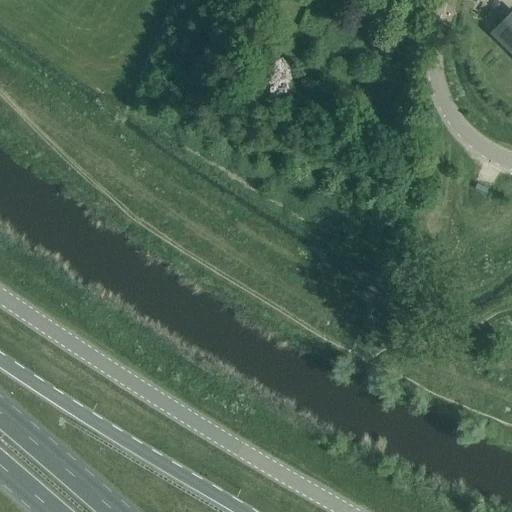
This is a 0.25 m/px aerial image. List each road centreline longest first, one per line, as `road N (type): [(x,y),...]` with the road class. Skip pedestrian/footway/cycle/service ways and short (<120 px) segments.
road 1 (track): [(0,90),(151,206),(382,349)]
road 2 (unclassified): [(344,511),(0,296)]
road 3 (trunk): [(239,511),(0,359)]
road 4 (unclassified): [(511,163),(485,150),(438,93),(432,0)]
road 5 (trunk): [(114,511),(0,411)]
road 6 (track): [(382,349),(511,425)]
